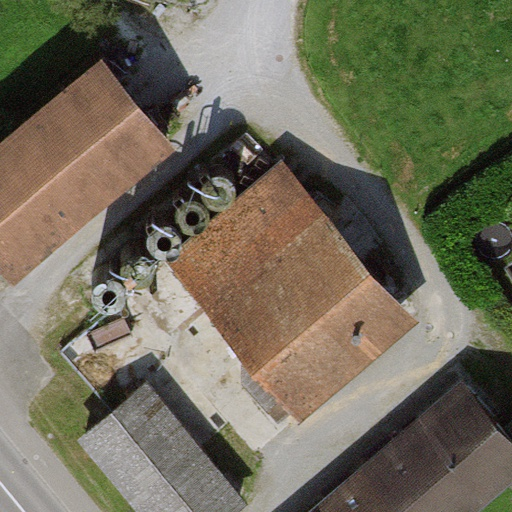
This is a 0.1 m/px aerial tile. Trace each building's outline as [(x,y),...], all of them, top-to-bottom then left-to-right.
[(0,145),(0,247),(12,262),(169,133),(107,58),(0,145)] [(174,261),(311,424),(426,328),(289,164),(174,261)] [(511,434),(467,384),(358,476),(389,511),(457,511),(511,465),(511,434)] [(158,389),(89,444),(142,511),(254,511),(255,511),(158,389)] [(316,511),(389,511),(358,476),(316,511)]
